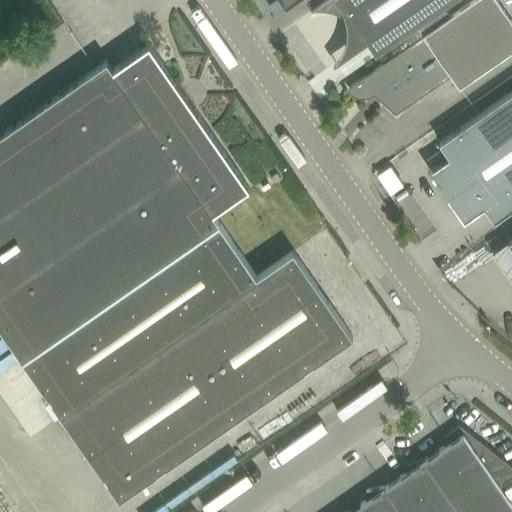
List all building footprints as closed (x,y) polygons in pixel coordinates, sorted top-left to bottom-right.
[(280,0),(286,9),(298,0),(280,0)] [(326,0),(311,11),(315,10),(319,10),(323,10),(327,11),(331,11),(335,13),(339,14),(343,16),(346,18),(347,22),(347,26),(347,31),(347,35),(346,39),(345,43),(344,47),(342,51),(340,55),(338,58),(335,62),(332,65),(329,68),(368,40),(377,53),(393,41),(424,20),(444,6),(452,0),(326,0)] [(361,79),(344,90),(345,91),(348,89),(351,92),(355,94),(359,96),(363,96),(367,96),(371,95),(375,93),(396,112),(413,101),(451,74),(460,86),(511,50),(511,19),(498,0),(473,0),(451,16),(444,6),(424,20),(403,34),(410,44),(361,79)] [(108,59),(96,67),(0,133),(0,324),(23,357),(62,413),(120,497),(353,335),(294,249),(257,275),(214,212),(250,186),(150,43),(114,68),(108,59)] [(485,204),(495,219),(511,207),(511,89),(440,140),(450,155),(431,169),(465,218),(485,204)] [(425,457),(420,458),(457,511),(511,511),(511,499),(501,485),(511,477),(511,464),(460,423),(444,433),(445,434),(446,434),(451,441),(425,458),(425,457)] [(385,485),(381,486),(398,511),(457,511),(420,458),(406,462),(406,463),(408,463),(411,468),(386,486),(385,485)] [(398,511),(381,486),(367,489),(367,490),(368,490),(372,495),(348,511),(398,511)]
